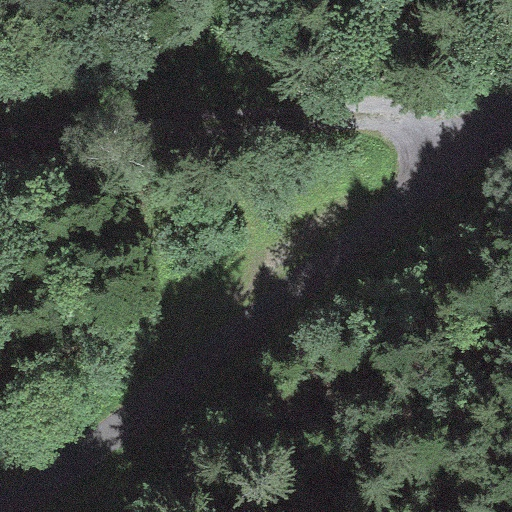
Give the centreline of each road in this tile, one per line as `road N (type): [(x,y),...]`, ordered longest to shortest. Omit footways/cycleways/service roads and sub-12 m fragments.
road 1 (track): [(481,143),(5,511)]
road 2 (track): [(481,143),(445,125),(346,113),(0,134)]
